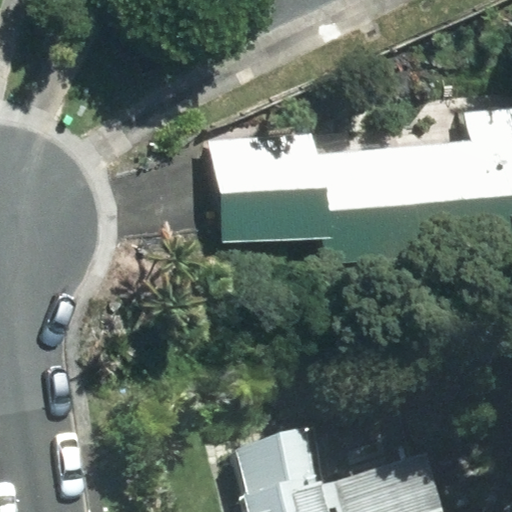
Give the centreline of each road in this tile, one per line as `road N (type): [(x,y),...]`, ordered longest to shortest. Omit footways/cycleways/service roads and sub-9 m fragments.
road 1 (unknown): [(0,195),(421,0)]
road 2 (residential): [(32,511),(0,229)]
